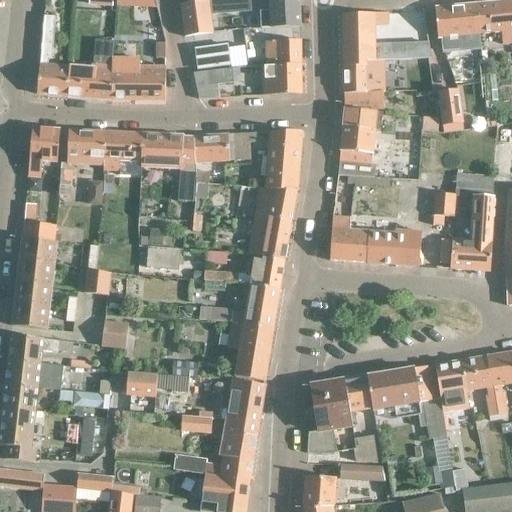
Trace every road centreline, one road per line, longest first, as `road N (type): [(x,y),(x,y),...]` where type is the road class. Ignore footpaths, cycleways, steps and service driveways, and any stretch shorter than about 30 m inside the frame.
road 1 (residential): [(16,110),(187,121),(325,114)]
road 2 (residential): [(279,511),(285,370),(307,278)]
road 3 (residential): [(494,343),(481,299),(462,290),(307,278)]
road 4 (residential): [(324,369),(494,343)]
road 5 (residential): [(307,278),(325,114)]
